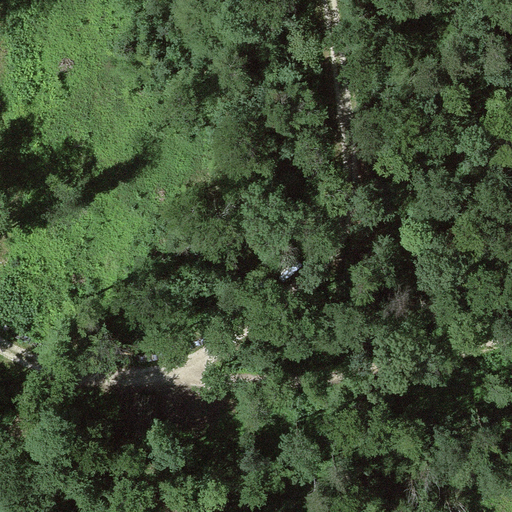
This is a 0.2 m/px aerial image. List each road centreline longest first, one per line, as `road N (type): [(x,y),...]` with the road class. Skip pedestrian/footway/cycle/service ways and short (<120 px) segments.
road 1 (track): [(511,338),(472,355),(358,374),(276,380),(172,372)]
road 2 (track): [(172,372),(218,347),(311,271),(347,216)]
road 3 (track): [(347,216),(330,0)]
